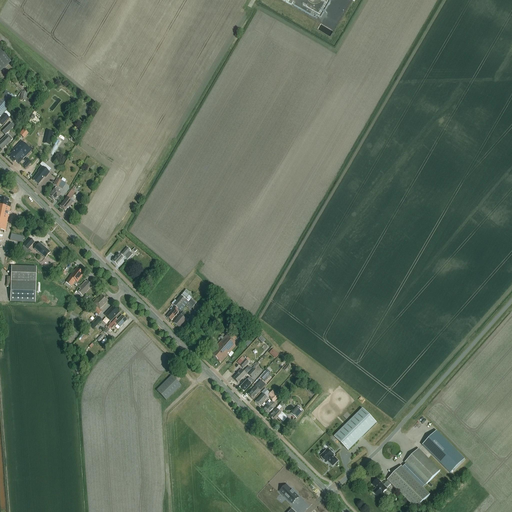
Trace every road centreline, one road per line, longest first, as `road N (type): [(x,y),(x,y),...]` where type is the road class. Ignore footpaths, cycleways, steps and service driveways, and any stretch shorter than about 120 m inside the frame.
road 1 (tertiary): [(328,493),(0,163)]
road 2 (unclassified): [(328,493),(370,458),(511,301)]
road 3 (unknown): [(22,186),(19,205),(94,282),(112,299),(122,287)]
